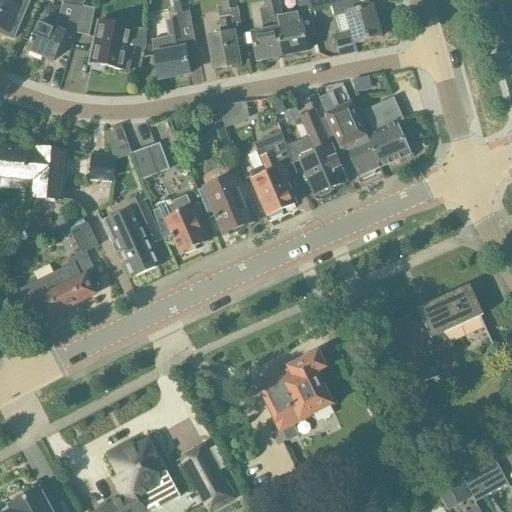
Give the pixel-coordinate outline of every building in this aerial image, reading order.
[(0,0),(0,33),(13,39),(28,3),(21,0),(0,0)] [(191,12),(188,0),(172,0),(176,15),(191,12)] [(245,46),(243,31),(239,10),(239,7),(237,7),(235,0),(219,0),(221,5),(218,6),(224,36),(210,39),(216,70),(242,65),(239,47),(245,46)] [(283,57),(271,0),(262,0),(264,8),(260,9),(264,32),(252,35),(258,62),(283,57)] [(280,0),(271,0),(278,30),(283,57),(308,52),(306,38),(316,35),(311,11),(283,16),(280,0)] [(308,0),(311,11),(331,5),(332,5),(330,0),(308,0)] [(332,5),(331,5),(335,18),(347,14),(352,32),(334,36),(338,49),(382,37),(374,6),(370,7),(368,0),(349,0),(344,1),(332,5)] [(511,0),(502,0),(509,22),(511,21),(511,0)] [(84,7),(83,7),(77,26),(78,27),(76,34),(77,34),(89,37),(97,6),(85,4),(84,7)] [(239,10),(243,31),(254,29),(250,7),(239,10)] [(169,38),(152,41),(155,55),(160,80),(191,74),(186,50),(198,48),(191,12),(176,15),(177,23),(166,25),(169,38)] [(78,27),(77,26),(59,19),(55,29),(41,23),(29,52),(54,62),(66,35),(75,39),(77,34),(76,34),(78,27)] [(98,38),(92,65),(95,66),(94,70),(104,73),(105,68),(129,73),(135,48),(146,50),(146,31),(123,27),(101,22),(98,38)] [(368,78),(352,80),(354,98),(370,97),(368,78)] [(371,137),(385,167),(410,156),(397,126),(405,122),(394,100),(365,113),(375,135),(371,137)] [(341,153),(347,151),(346,148),(369,138),(353,102),(324,115),(341,153)] [(332,149),(317,112),(302,118),(317,155),(301,162),(315,197),(347,184),(333,149),(332,149)] [(231,145),(223,121),(208,126),(216,150),(231,145)] [(294,165),(280,133),(252,145),(263,170),(251,175),(268,216),(296,205),(281,171),(294,165)] [(360,179),(361,178),(364,181),(375,176),(376,172),(385,167),(371,137),(369,138),(346,148),(347,151),(360,179)] [(160,144),(133,154),(143,181),(170,171),(160,144)] [(37,151),(0,148),(0,176),(34,179),(33,197),(62,200),(66,152),(37,149),(37,151)] [(114,185),(115,171),(117,157),(91,154),(89,182),(114,185)] [(236,190),(232,179),(217,185),(206,189),(211,201),(225,235),(251,224),(242,201),(247,199),(242,187),(236,190)] [(171,199),(152,207),(165,239),(174,236),(181,254),(184,253),(185,255),(196,251),(194,248),(206,243),(197,221),(203,219),(197,206),(192,209),(187,198),(173,204),(171,199)] [(163,240),(146,202),(102,221),(113,245),(117,244),(132,278),(160,266),(151,246),(163,240)] [(69,227),(57,233),(62,242),(73,236),(82,254),(87,252),(99,246),(88,222),(76,228),(71,231),(69,227)] [(82,254),(69,261),(71,264),(19,291),(27,306),(24,308),(33,325),(95,295),(89,282),(99,277),(87,252),(82,254)] [(482,318),(469,289),(388,325),(396,343),(390,346),(395,355),(400,353),(404,361),(413,357),(425,384),(459,368),(445,334),(482,318)] [(315,357),(259,385),(281,430),(287,442),(298,436),(292,424),(332,405),(315,372),(321,369),(323,365),(320,359),(315,357)] [(438,411),(428,389),(409,397),(419,419),(438,411)] [(511,447),(511,416),(499,423),(511,448),(511,447)] [(125,498),(98,511),(146,511),(147,511),(155,507),(150,498),(175,485),(168,472),(150,439),(135,447),(132,442),(108,455),(120,476),(115,479),(125,498)] [(202,451),(199,445),(183,454),(184,456),(178,459),(206,511),(213,511),(236,500),(208,448),(202,451)] [(483,463),(479,452),(452,463),(457,473),(483,463)] [(461,476),(473,498),(479,495),(482,500),(508,485),(496,462),(484,468),(482,464),(461,476)] [(473,498),(461,476),(448,483),(460,505),(473,498)] [(13,511),(11,511),(50,511),(40,492),(25,500),(19,499),(13,502),(11,508),(13,511)]
